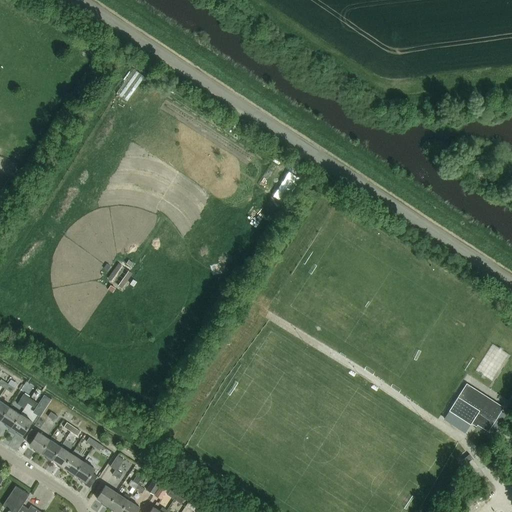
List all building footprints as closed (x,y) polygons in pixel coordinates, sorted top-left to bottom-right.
[(134,69),(117,93),(122,97),(139,73),(134,69)] [(139,73),(122,97),(127,101),(145,77),(139,73)] [(118,262),(107,279),(111,282),(122,265),(118,262)] [(118,287),(122,290),(134,272),(130,270),(118,287)] [(0,384),(5,388),(8,383),(1,378),(0,380),(0,384)] [(8,383),(5,388),(12,392),(15,388),(8,383)] [(503,407),(466,384),(449,411),(476,427),(478,424),(489,431),(503,407)] [(27,402),(31,397),(24,393),(21,398),(27,402)] [(45,395),(34,411),(41,416),(52,399),(45,395)] [(31,397),(27,402),(35,407),(38,402),(31,397)] [(1,419),(9,406),(0,400),(0,420),(1,419)] [(12,426),(20,413),(9,406),(1,419),(7,423),(5,425),(10,429),(12,427),(12,426)] [(56,421),(59,416),(52,411),(48,416),(56,421)] [(12,426),(12,427),(18,431),(17,433),(22,436),(32,421),(20,413),(12,426)] [(71,431),(74,426),(68,422),(65,427),(71,431)] [(74,426),(71,431),(78,436),(81,431),(74,426)] [(41,452),(50,439),(38,431),(38,432),(32,428),(25,439),(31,443),(30,445),(36,449),(35,451),(40,455),(41,452),(42,452),(41,452)] [(94,446),(97,441),(90,436),(87,441),(94,446)] [(52,459),(61,446),(50,439),(41,452),(42,452),(41,452),(47,456),(46,459),(51,462),(52,459)] [(97,441),(94,446),(101,450),(104,446),(97,441)] [(63,467),(72,453),(61,446),(52,459),(59,464),(57,466),(62,469),(64,467),(63,467)] [(75,474),(84,461),(72,453),(63,467),(64,467),(70,471),(69,473),(74,477),(75,474)] [(120,479),(123,474),(118,471),(125,459),(119,455),(111,467),(116,470),(113,474),(120,479)] [(468,455),(461,462),(464,466),(472,459),(468,455)] [(75,474),(82,478),(80,481),(90,488),(98,476),(93,473),(95,468),(84,461),(75,474)] [(132,480),(129,485),(133,487),(130,492),(133,494),(136,489),(139,485),(143,479),(137,476),(134,481),(132,480)] [(155,477),(147,490),(155,495),(163,482),(155,477)] [(163,483),(155,495),(162,499),(169,488),(163,483)] [(8,509),(6,511),(40,511),(31,505),(29,509),(22,505),(29,494),(15,485),(2,505),(8,509)] [(108,506),(117,492),(106,485),(97,498),(104,503),(102,505),(107,508),(108,506)] [(139,485),(136,489),(142,494),(145,489),(139,485)] [(175,499),(179,495),(172,490),(169,495),(175,499)] [(121,511),(129,500),(127,499),(123,496),(117,492),(108,506),(115,510),(113,511),(121,511)] [(179,495),(175,499),(182,504),(185,499),(179,495)] [(121,511),(137,511),(140,507),(129,500),(121,511)]
